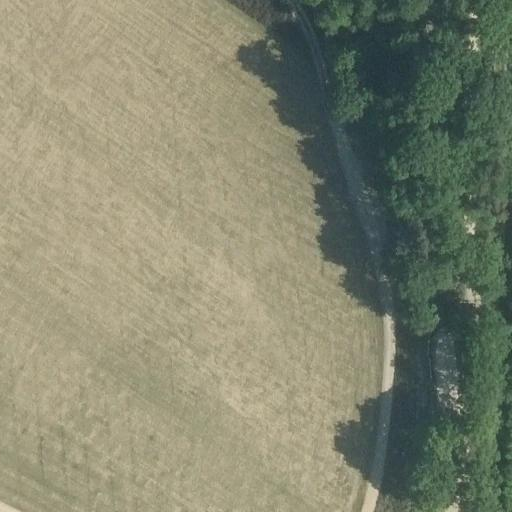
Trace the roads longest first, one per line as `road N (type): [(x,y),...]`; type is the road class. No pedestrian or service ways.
road 1 (track): [(291,0),(338,127),(392,328),(387,425),(367,511)]
road 2 (track): [(458,511),(482,0)]
